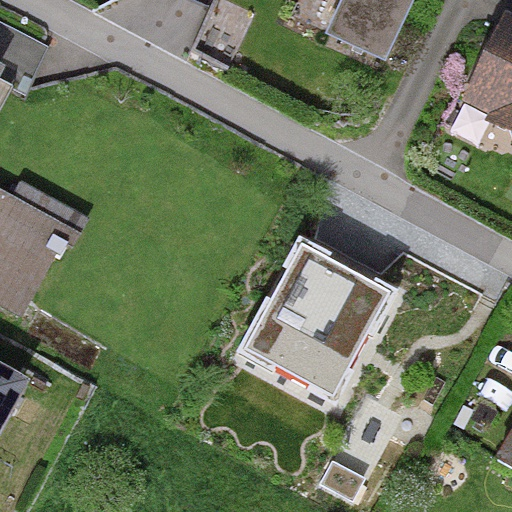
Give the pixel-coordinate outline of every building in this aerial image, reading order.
[(416,0),(350,0),(334,37),(389,62),(416,0)] [(511,25),(474,101),(511,120),(511,25)] [(393,289),(301,238),(240,349),(332,400),(393,289)] [(0,436),(30,376),(0,361),(0,436)] [(365,472),(332,460),(321,490),(354,502),(365,472)]
